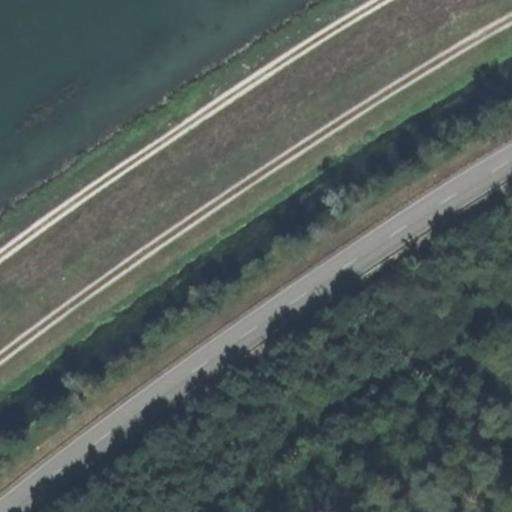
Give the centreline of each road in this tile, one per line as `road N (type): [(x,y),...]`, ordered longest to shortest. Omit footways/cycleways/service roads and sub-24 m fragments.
road 1 (tertiary): [(511,141),(240,316),(0,503)]
road 2 (track): [(511,21),(353,115),(0,357)]
road 3 (track): [(386,0),(228,94),(0,255)]
